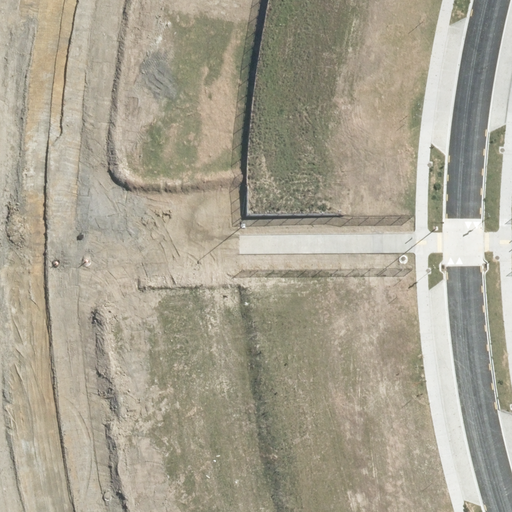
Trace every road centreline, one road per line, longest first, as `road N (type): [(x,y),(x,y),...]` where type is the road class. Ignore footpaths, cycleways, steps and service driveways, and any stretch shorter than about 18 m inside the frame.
road 1 (residential): [(490,0),(467,142),(463,243),(466,335),(506,511)]
road 2 (residential): [(33,0),(19,240),(31,419),(51,511)]
